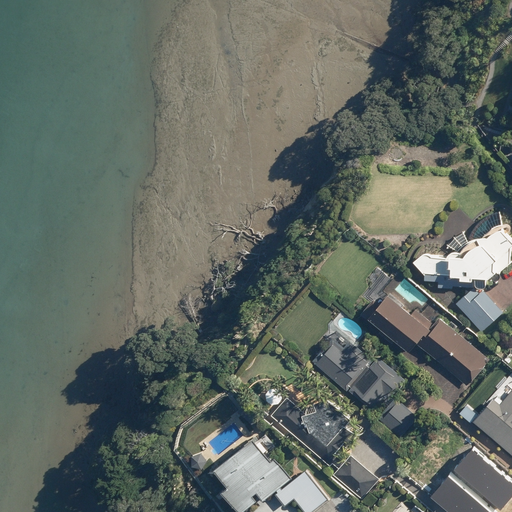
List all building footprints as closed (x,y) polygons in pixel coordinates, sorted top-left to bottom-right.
[(428,250),(415,261),(425,271),(426,279),(439,280),(439,287),(453,287),(453,285),(487,286),(488,276),(492,277),(499,271),(500,272),(511,261),(511,235),(500,222),(484,236),(483,236),(482,236),(481,236),(480,237),(479,237),(478,237),(477,237),(476,238),(475,238),(474,238),(473,239),(472,239),(471,240),(470,240),(469,241),(468,242),(467,242),(467,243),(466,244),(465,244),(464,245),(463,246),(463,247),(462,247),(461,248),(461,249),(460,250),(460,249),(459,249),(458,249),(457,249),(456,249),(455,249),(454,249),(454,250),(453,250),(452,251),(451,251),(451,252),(450,252),(450,253),(450,254),(449,254),(449,255),(435,256),(428,250)] [(474,286),(457,302),(484,330),(505,310),(485,289),(480,293),(474,286)] [(374,298),(363,312),(411,350),(416,342),(469,383),(490,356),(442,318),(434,329),(388,292),(380,302),(374,298)] [(331,337),(312,359),(372,409),(384,395),(390,401),(407,380),(380,357),(376,362),(350,340),(343,347),(331,337)] [(494,397),(474,420),(511,454),(511,391),(501,403),(494,397)] [(329,462),(356,431),(346,423),(352,417),(325,393),(308,413),(288,396),(272,413),(329,462)] [(417,413),(398,397),(380,419),(400,434),(417,413)] [(197,433),(187,442),(195,451),(205,442),(197,433)] [(256,439),(215,470),(228,486),(223,490),(239,511),(241,511),(257,500),(253,496),(257,493),(264,502),(293,479),(276,457),(272,460),(256,439)] [(504,504),(511,494),(511,477),(472,445),(456,464),(504,504)] [(352,453),(334,473),(363,499),(381,479),(352,453)] [(312,511),(329,498),(306,470),(277,494),(286,505),(295,497),(307,511),(312,511)] [(462,511),(497,511),(500,510),(451,470),(435,489),(462,511)]
